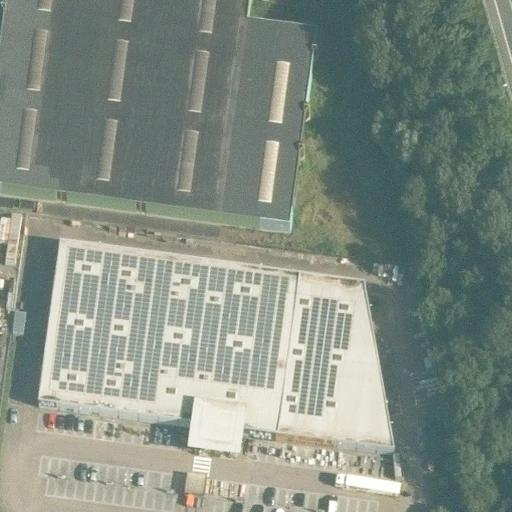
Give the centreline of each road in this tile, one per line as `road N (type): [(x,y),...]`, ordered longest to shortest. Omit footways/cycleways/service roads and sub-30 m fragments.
road 1 (unknown): [(380,494),(401,487),(404,474),(391,297)]
road 2 (unknown): [(315,0),(337,68),(361,202)]
